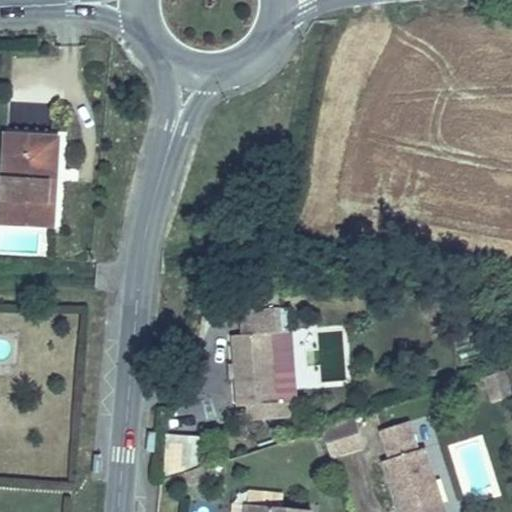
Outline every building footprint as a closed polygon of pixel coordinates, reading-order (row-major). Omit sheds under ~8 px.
[(0,217),(57,221),(59,174),(46,174),(49,127),(5,125),(0,192),(0,217)] [(242,336),(241,401),(250,401),(250,421),(287,422),(287,403),(280,403),(280,336),(287,336),(288,311),(251,311),(251,336),(242,336)] [(508,395),(500,371),(481,378),(489,401),(508,395)] [(365,444),(357,418),(323,429),(331,455),(365,444)] [(422,454),(413,424),(387,433),(397,462),(388,465),(402,511),(452,511),(432,450),(422,454)]
